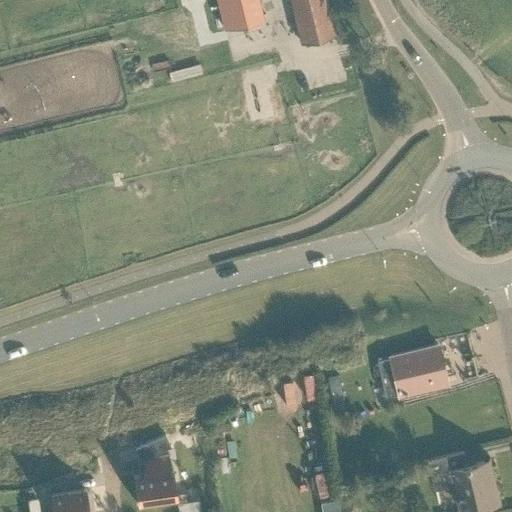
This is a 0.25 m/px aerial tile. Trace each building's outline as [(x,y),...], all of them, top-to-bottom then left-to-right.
[(258,0),(217,0),(224,28),(263,19),(258,0)] [(336,34),(327,0),(289,0),(301,42),(336,34)] [(376,358),(328,369),(338,409),(385,398),(385,396),(398,393),(399,395),(447,383),(437,344),(389,355),(390,357),(377,360),(376,358)] [(164,434),(153,439),(158,450),(169,445),(164,434)] [(462,511),(501,502),(490,458),(467,464),(464,450),(428,458),(435,489),(455,484),(462,511)] [(144,474),(133,475),(138,505),(177,499),(173,469),(171,470),(169,454),(141,459),(144,474)] [(322,471),(314,473),(319,495),(326,493),(322,471)] [(52,511),(89,511),(86,489),(50,494),(52,511)] [(28,499),(30,511),(39,510),(37,497),(28,499)] [(324,511),(344,511),(343,497),(324,500),(324,511)]
